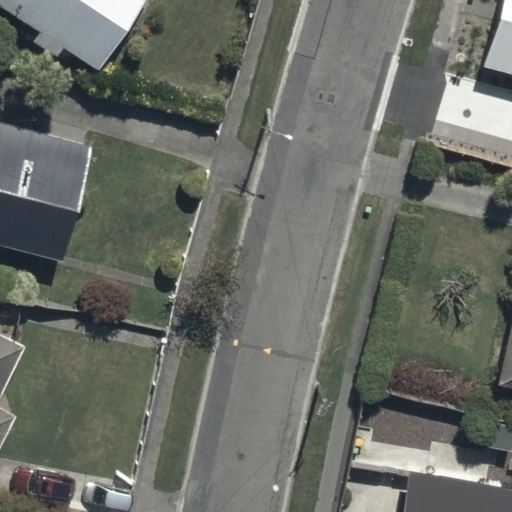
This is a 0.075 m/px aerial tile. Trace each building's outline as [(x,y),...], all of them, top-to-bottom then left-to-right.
[(0,0),(38,25),(29,39),(49,53),(58,39),(95,64),(138,0),(0,0)] [(511,0),(504,0),(486,69),(511,76),(511,0)] [(101,157),(0,127),(0,251),(69,271),(101,157)] [(511,269),(489,358),(511,364),(511,269)] [(0,343),(0,467),(49,367),(0,343)] [(511,511),(511,488),(406,470),(398,511),(511,511)]
